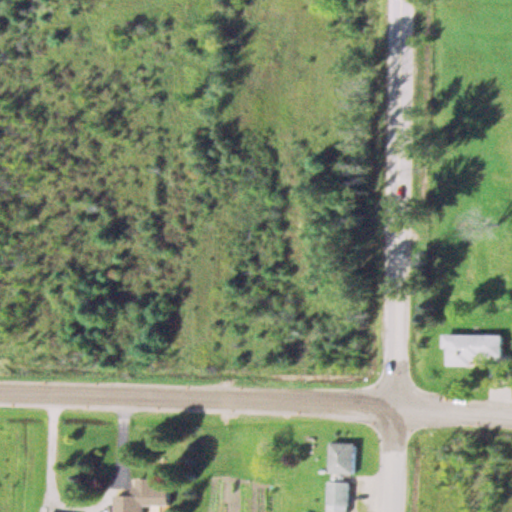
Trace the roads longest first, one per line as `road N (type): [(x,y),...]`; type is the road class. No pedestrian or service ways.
road 1 (tertiary): [(388,511),(398,0)]
road 2 (secondary): [(392,404),(0,393)]
road 3 (secondary): [(511,412),(392,404)]
